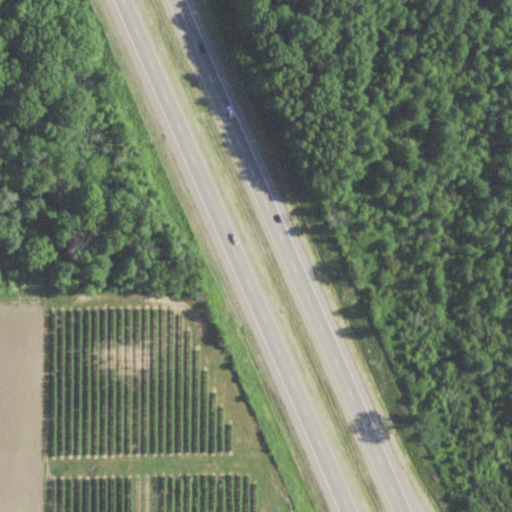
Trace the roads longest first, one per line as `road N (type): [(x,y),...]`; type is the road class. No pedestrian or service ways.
road 1 (trunk): [(120,0),(347,511)]
road 2 (trunk): [(400,511),(173,0)]
